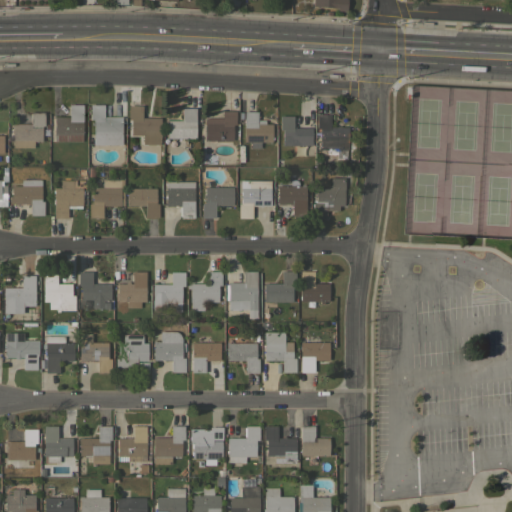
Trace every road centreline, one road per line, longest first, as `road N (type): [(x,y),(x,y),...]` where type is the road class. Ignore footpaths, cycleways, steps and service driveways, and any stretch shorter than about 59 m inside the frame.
road 1 (residential): [(351,511),(352,314),(375,160),(379,0)]
road 2 (residential): [(0,85),(127,78),(376,95)]
road 3 (residential): [(0,248),(358,249)]
road 4 (residential): [(0,401),(351,401)]
road 5 (primary): [(61,39),(291,48)]
road 6 (primary): [(379,53),(511,60)]
road 7 (residential): [(380,7),(511,13)]
